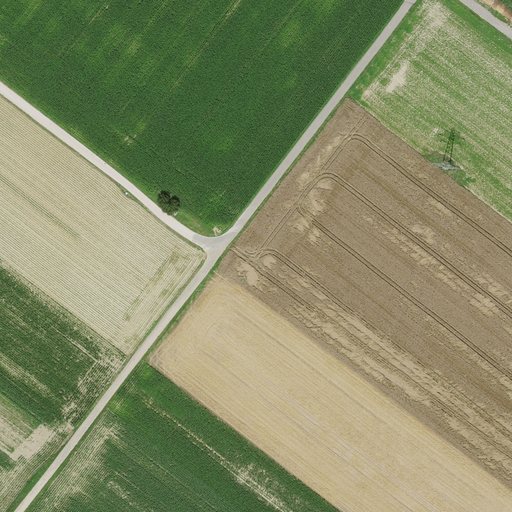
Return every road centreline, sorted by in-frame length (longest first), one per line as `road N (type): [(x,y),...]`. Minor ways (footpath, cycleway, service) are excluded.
road 1 (track): [(17,511),(415,0)]
road 2 (track): [(0,85),(216,252)]
